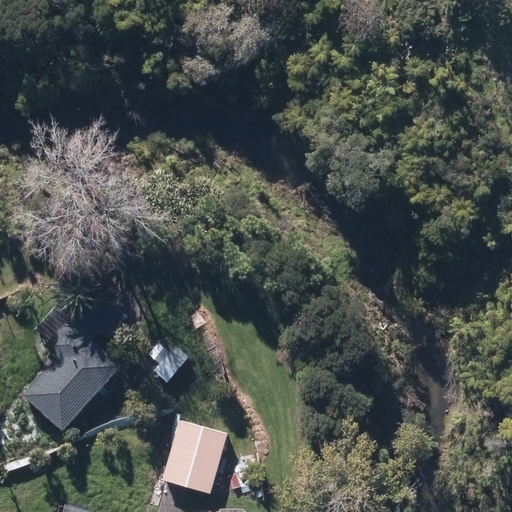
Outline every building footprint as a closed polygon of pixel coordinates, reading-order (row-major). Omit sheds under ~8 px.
[(149,308),(127,281),(111,294),(133,321),(140,315),(149,308)] [(171,319),(157,301),(149,308),(140,315),(155,332),(171,319)] [(123,369),(73,321),(47,348),(59,359),(25,395),(64,432),(123,369)] [(176,348),(155,372),(169,382),(189,358),(176,348)] [(231,433),(180,420),(164,481),(215,495),(231,433)] [(241,459),(244,474),(257,472),(255,456),(241,459)]
